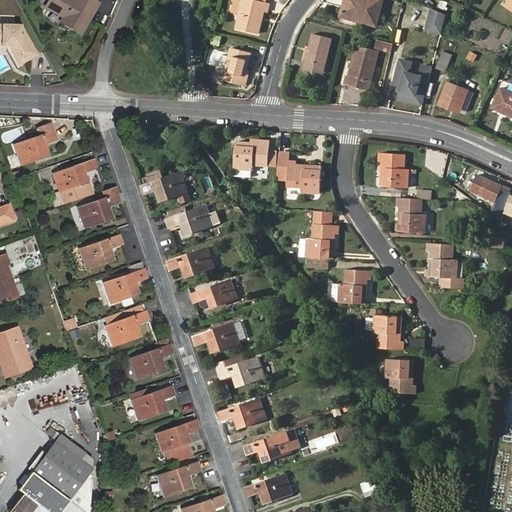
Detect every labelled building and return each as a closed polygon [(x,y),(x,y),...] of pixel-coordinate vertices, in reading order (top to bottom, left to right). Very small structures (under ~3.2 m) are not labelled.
[(87,10),(91,2),(86,0),(74,0),(73,0),(47,0),(44,6),(64,18),(60,24),(77,35),(86,19),(82,17),(87,10)] [(238,15),(238,14),(242,0),(231,0),(229,12),(238,15)] [(242,0),(238,14),(238,15),(235,28),(256,34),(263,12),(266,13),(268,5),(265,4),(251,0),(242,0)] [(360,14),(379,19),(383,0),(346,0),(342,15),(358,20),(360,14)] [(95,5),(91,2),(87,10),(91,12),(95,5)] [(442,25),(445,15),(431,8),(428,22),(442,25)] [(441,33),(442,25),(428,22),(426,29),(441,33)] [(19,25),(0,24),(0,43),(5,43),(5,46),(14,65),(34,55),(19,25)] [(216,45),(218,36),(209,33),(208,42),(216,45)] [(318,64),(324,65),(330,38),(313,33),(305,60),(303,68),(315,72),(318,64)] [(378,39),(376,47),(392,50),(394,43),(378,39)] [(359,45),(349,85),(368,90),(378,50),(359,45)] [(238,84),(243,64),(247,51),(229,46),(222,67),(214,65),(209,81),(218,83),(219,79),(238,84)] [(443,53),(437,68),(446,71),(452,55),(443,53)] [(430,74),(432,68),(423,65),(420,76),(410,73),(412,62),(401,59),(395,84),(402,86),(399,99),(423,105),(430,74)] [(247,66),(243,64),(238,84),(241,85),(247,66)] [(321,73),(324,65),(318,64),(315,72),(321,73)] [(440,104),(460,111),(468,90),(447,83),(440,104)] [(492,107),(511,116),(511,93),(501,89),(492,107)] [(42,145),(46,143),(58,139),(52,123),(39,128),(41,135),(34,138),(15,145),(20,161),(45,153),(42,145)] [(39,128),(31,131),(34,138),(41,135),(39,128)] [(235,168),(253,169),(253,164),(268,165),(269,149),(270,140),(262,140),(262,144),(237,142),(235,168)] [(50,155),(46,143),(42,145),(45,153),(20,161),(21,165),(50,155)] [(277,150),(269,149),(268,165),(276,165),(277,150)] [(290,153),(280,152),(278,178),(289,179),(288,186),(303,187),(303,191),(320,192),(322,167),(297,164),(297,161),(290,161),(290,153)] [(380,161),(383,161),(382,185),(408,187),(409,169),(405,169),(406,154),(380,153),(380,161)] [(84,172),(96,168),(93,160),(53,174),(59,190),(83,182),(81,173),(84,172)] [(29,164),(10,170),(14,180),(32,174),(29,164)] [(252,176),(253,169),(235,168),(234,175),(252,176)] [(88,184),(84,172),(81,173),(83,182),(59,190),(61,193),(88,184)] [(182,172),(142,186),(145,195),(157,190),(160,189),(163,197),(188,189),(182,172)] [(493,215),(501,221),(511,192),(504,188),(504,187),(478,174),(471,189),(497,202),(493,215)] [(92,195),(88,184),(61,193),(65,204),(92,195)] [(160,189),(157,190),(161,201),(189,192),(188,189),(163,197),(160,189)] [(433,198),(433,190),(417,189),(417,198),(433,198)] [(109,206),(121,202),(118,194),(78,207),(84,224),(109,216),(106,207),(109,206)] [(423,199),(398,198),(398,206),(401,206),(400,230),(426,232),(427,214),(422,214),(423,199)] [(179,215),(165,220),(168,228),(181,223),(184,222),(188,230),(212,222),(207,205),(186,212),(185,210),(178,212),(179,215)] [(0,223),(13,219),(9,206),(0,208),(0,223)] [(109,216),(84,224),(85,228),(113,218),(109,206),(106,207),(109,216)] [(210,213),(214,225),(220,223),(216,211),(210,213)] [(308,238),(307,257),(309,257),(331,258),(334,258),(335,233),(339,233),(339,225),(332,225),(332,212),(314,211),(313,238),(308,238)] [(213,225),(212,222),(188,230),(184,222),(181,223),(186,235),(213,225)] [(110,248),(122,244),(119,236),(79,249),(85,266),(110,257),(107,249),(110,248)] [(499,247),(499,238),(488,237),(487,247),(499,247)] [(442,278),(441,288),(463,289),(463,279),(456,278),(457,260),(453,260),(454,245),(429,243),(428,251),(431,252),(430,277),(442,278)] [(208,247),(167,261),(170,269),(182,265),(186,264),(189,273),(213,264),(208,247)] [(114,259),(110,248),(107,249),(110,257),(85,266),(86,269),(114,259)] [(9,264),(6,255),(0,256),(0,302),(17,296),(6,265),(9,264)] [(331,258),(309,257),(309,266),(330,267),(331,258)] [(130,272),(142,268),(140,263),(129,267),(130,272)] [(215,267),(213,264),(189,273),(186,264),(182,265),(187,277),(215,267)] [(135,282),(147,277),(144,269),(104,283),(110,300),(135,291),(132,283),(135,282)] [(341,285),(340,302),(366,304),(368,278),(371,278),(371,271),(346,269),(345,284),(341,284),(341,285)] [(231,279),(191,294),(194,302),(200,300),(206,297),(209,297),(212,305),(237,296),(231,279)] [(135,291),(110,300),(111,303),(139,294),(135,282),(132,283),(135,291)] [(209,306),(212,305),(209,297),(206,297),(200,300),(202,306),(209,306)] [(136,324),(148,320),(146,312),(106,326),(112,342),(136,334),(134,325),(136,324)] [(380,333),(379,348),(404,349),(405,341),(401,341),(402,316),(376,315),(375,333),(380,333)] [(68,319),(62,321),(65,331),(72,329),(68,319)] [(234,323),(194,337),(196,345),(209,340),(212,339),(214,348),(240,339),(234,323)] [(136,334),(112,342),(113,345),(140,336),(136,324),(134,325),(136,334)] [(0,357),(7,375),(31,367),(17,329),(0,334),(0,357)] [(74,339),(81,336),(79,329),(72,332),(74,339)] [(157,349),(170,345),(167,338),(156,342),(155,343),(157,349)] [(241,342),(240,339),(214,348),(212,339),(209,340),(213,352),(241,342)] [(409,347),(426,347),(426,339),(410,339),(409,347)] [(160,357),(173,353),(170,345),(157,349),(130,358),(136,375),(160,367),(157,359),(160,357)] [(241,354),(216,363),(218,371),(244,362),(241,354)] [(164,369),(160,357),(157,359),(160,367),(136,375),(137,378),(164,369)] [(244,362),(218,371),(221,379),(233,374),(236,373),(240,382),(264,374),(258,357),(244,362)] [(417,386),(413,386),(415,360),(388,359),(387,377),(392,377),(392,391),(416,393),(417,386)] [(266,377),(264,374),(240,382),(236,373),(233,374),(238,386),(266,377)] [(162,399),(175,395),(172,386),(151,393),(132,400),(138,417),(162,408),(159,400),(162,399)] [(149,387),(130,394),(132,400),(151,393),(149,387)] [(342,404),(351,401),(349,396),(340,398),(342,404)] [(162,408),(138,417),(139,420),(166,410),(162,399),(159,400),(162,408)] [(259,399),(220,412),(223,421),(235,416),(237,415),(240,423),(266,415),(259,399)] [(266,418),(266,415),(240,423),(237,415),(235,416),(239,428),(266,418)] [(187,433),(199,429),(196,420),(157,434),(162,451),(187,443),(184,434),(187,433)] [(53,440),(58,435),(49,427),(45,432),(53,440)] [(285,433),(244,446),(247,454),(260,450),(263,449),(266,458),(290,450),(300,446),(295,429),(285,433)] [(115,438),(113,431),(105,434),(107,441),(115,438)] [(191,444),(187,433),(184,434),(187,443),(162,451),(163,453),(191,444)] [(55,441),(32,473),(62,494),(69,500),(92,469),(55,441)] [(263,449),(260,450),(264,462),(291,452),(290,450),(266,458),(263,449)] [(188,475),(200,471),(197,463),(158,476),(163,493),(188,485),(186,476),(188,475)] [(28,478),(58,500),(62,494),(32,473),(28,478)] [(286,474),(246,488),(249,496),(261,492),(264,490),(267,499),(291,490),(286,474)] [(192,486),(188,475),(186,476),(188,485),(163,493),(164,496),(192,486)] [(58,500),(28,478),(19,490),(24,494),(36,503),(48,511),(58,500)] [(366,496),(379,492),(375,479),(362,483),(366,496)] [(109,489),(104,489),(104,501),(108,501),(112,499),(113,493),(109,489)] [(264,490),(261,492),(265,503),(292,493),(291,490),(267,499),(264,490)] [(48,511),(36,503),(24,494),(10,511),(48,511)] [(85,511),(69,500),(62,494),(58,500),(48,511),(85,511)] [(213,508),(225,504),(222,496),(182,509),(183,511),(211,511),(210,509),(213,508)]
